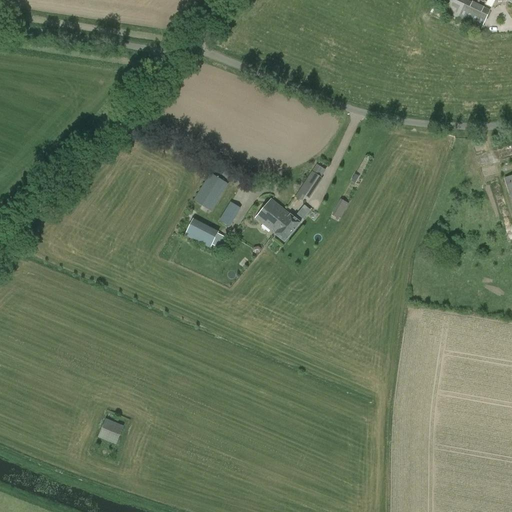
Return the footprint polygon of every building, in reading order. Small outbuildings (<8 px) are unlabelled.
[(447,0),(442,12),(453,16),(481,29),(490,11),(466,0),(447,0)] [(212,212),(229,185),(210,173),(193,201),(212,212)] [(304,184),(299,192),(309,198),(314,190),(304,184)] [(298,198),(294,203),(290,208),(298,215),(301,212),(305,216),(310,210),(302,202),(302,201),(298,198)] [(341,220),(350,204),(341,199),(332,215),(341,220)] [(255,219),(270,230),(276,224),(271,220),(281,208),(271,200),(255,219)] [(238,213),(228,207),(219,221),(230,227),(238,213)] [(300,224),(281,208),(271,220),(276,224),(270,230),(275,234),(285,242),(300,224)] [(212,244),(218,246),(224,233),(191,218),(184,235),(210,247),(212,244)] [(497,289),(511,295),(511,283),(502,278),(497,289)] [(116,446),(124,427),(105,419),(98,438),(116,446)]
